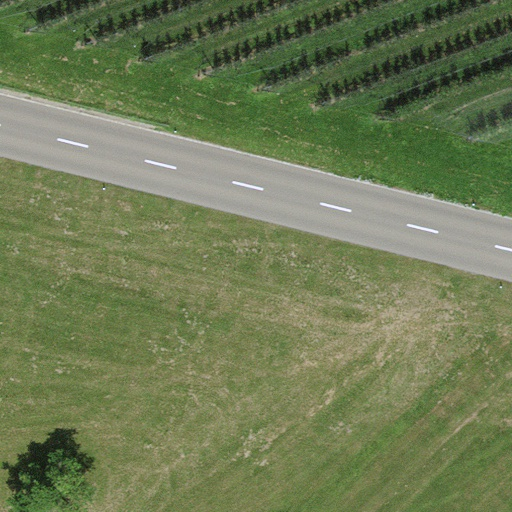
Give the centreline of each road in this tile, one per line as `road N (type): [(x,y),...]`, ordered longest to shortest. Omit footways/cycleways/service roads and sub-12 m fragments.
road 1 (tertiary): [(511,257),(0,131)]
road 2 (track): [(511,104),(467,121),(416,234)]
